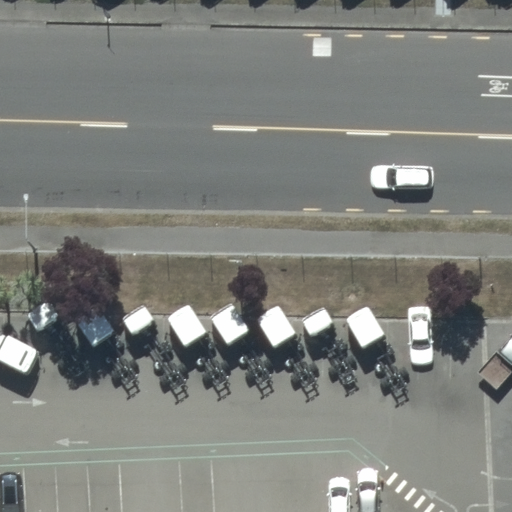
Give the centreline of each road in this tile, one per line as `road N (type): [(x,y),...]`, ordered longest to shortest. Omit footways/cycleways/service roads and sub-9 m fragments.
road 1 (tertiary): [(0,121),(375,132)]
road 2 (tertiary): [(375,132),(484,93),(511,93)]
road 3 (tertiary): [(511,172),(375,132)]
